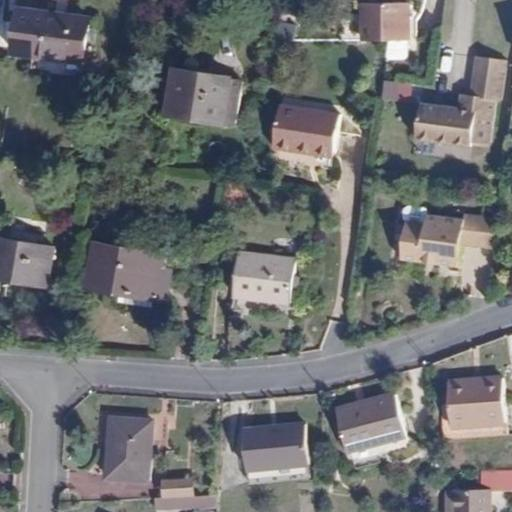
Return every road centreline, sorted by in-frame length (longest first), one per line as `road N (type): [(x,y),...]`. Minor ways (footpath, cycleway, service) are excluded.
road 1 (residential): [(46,370),(233,383),(337,372),(511,320)]
road 2 (residential): [(39,511),(46,370)]
